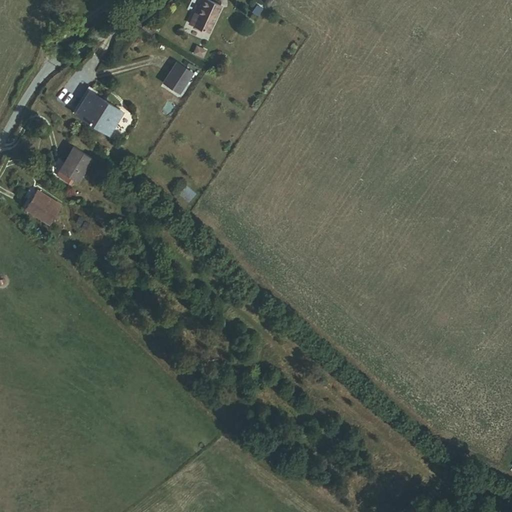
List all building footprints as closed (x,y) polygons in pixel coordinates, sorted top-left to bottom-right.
[(213,33),(223,6),(208,0),(202,0),(197,14),(194,13),(190,24),(213,33)] [(177,95),(190,75),(174,65),(161,84),(177,95)] [(82,122),(106,142),(125,119),(101,99),(82,122)] [(79,174),(97,155),(80,139),(62,158),(79,174)] [(47,216),(59,198),(33,180),(26,190),(32,195),(27,202),(47,216)] [(179,194),(188,202),(195,193),(186,186),(179,194)]
